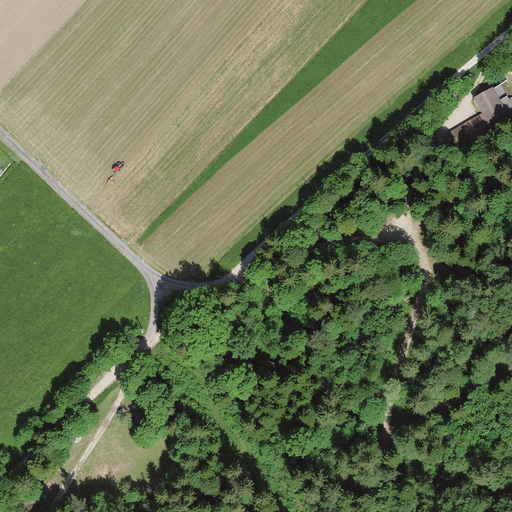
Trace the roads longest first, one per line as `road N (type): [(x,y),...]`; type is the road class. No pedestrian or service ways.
road 1 (track): [(142,350),(511,34)]
road 2 (residential): [(152,278),(0,131)]
road 3 (track): [(0,491),(142,350)]
